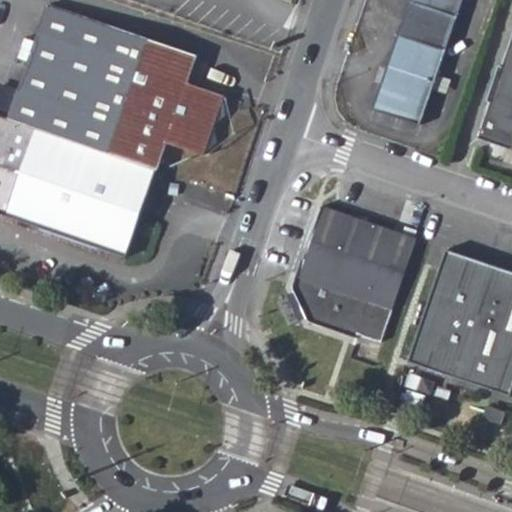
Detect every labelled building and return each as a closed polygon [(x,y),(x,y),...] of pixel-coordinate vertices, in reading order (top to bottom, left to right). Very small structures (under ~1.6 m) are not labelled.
[(420,126),(457,17),(462,0),(410,0),(410,2),(374,109),(420,126)] [(44,5),(6,118),(155,170),(164,142),(203,153),(204,150),(217,142),(210,124),(225,116),(220,99),(221,97),(184,84),(193,55),(44,5)] [(511,35),(477,138),(490,142),(506,148),(511,149),(511,35)] [(0,214),(126,258),(155,170),(6,118),(0,116),(0,214)] [(485,157),(501,161),(506,148),(490,142),(485,157)] [(380,343),(416,241),(320,209),(301,262),(300,262),(291,289),(306,321),(355,338),(356,335),(380,343)] [(505,396),(511,377),(511,274),(443,250),(409,349),(452,364),(448,376),(505,396)]
